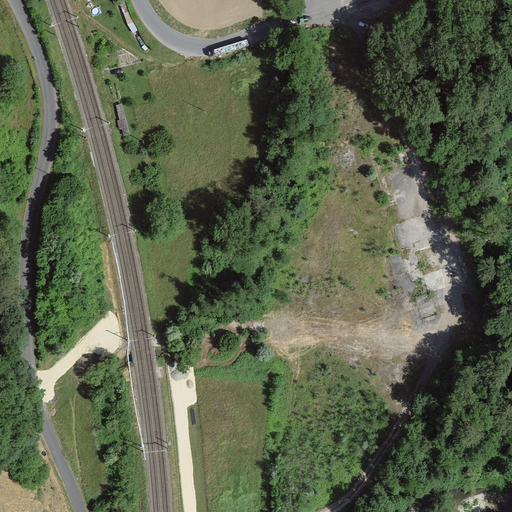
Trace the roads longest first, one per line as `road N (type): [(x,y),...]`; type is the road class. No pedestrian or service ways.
road 1 (track): [(322,9),(367,51),(454,301),(405,414),(337,511)]
road 2 (unclassified): [(79,511),(32,359),(26,284),(51,116),(43,65),(14,0)]
road 3 (unclassified): [(139,0),(162,30),(197,46),(238,40),(322,9),(322,0)]
